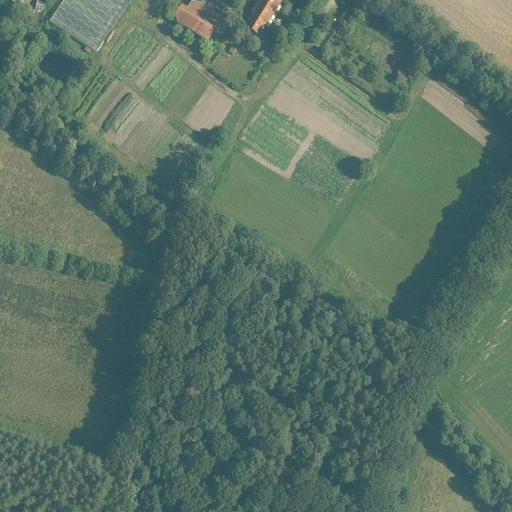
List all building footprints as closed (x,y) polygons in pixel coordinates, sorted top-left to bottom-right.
[(65,0),(50,23),(87,47),(84,50),(89,53),(91,50),(96,53),(130,0),(65,0)] [(260,39),(283,0),(260,0),(243,28),(260,39)] [(37,1),(36,8),(43,10),(44,2),(37,1)] [(217,31),(223,22),(207,8),(208,6),(191,2),(187,9),(181,6),(174,17),(177,25),(184,29),(184,28),(192,32),(200,37),(207,42),(215,30),(217,31)] [(332,22),(336,27),(341,22),(337,17),(332,22)] [(40,29),(44,21),(38,18),(34,27),(40,29)] [(223,57),(217,68),(250,86),(264,60),(243,48),(234,63),(223,57)]
